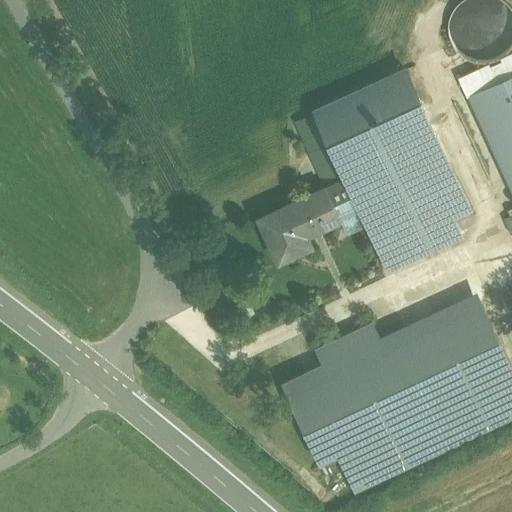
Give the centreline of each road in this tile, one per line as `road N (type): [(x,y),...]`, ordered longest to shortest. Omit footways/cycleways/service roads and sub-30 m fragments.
road 1 (unclassified): [(98,381),(161,282),(138,226),(7,0)]
road 2 (secondary): [(255,511),(98,381)]
road 3 (unclassified): [(0,462),(41,442),(98,381)]
road 4 (secondary): [(98,381),(0,305)]
